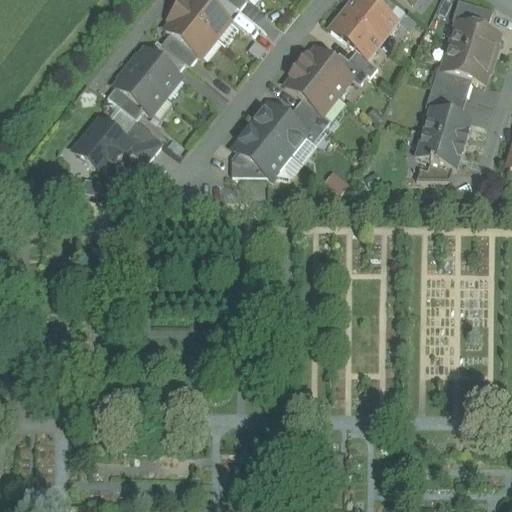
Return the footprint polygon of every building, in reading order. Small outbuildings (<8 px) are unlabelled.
[(199,2),(197,0),(192,0),(188,7),(185,4),(176,14),(214,44),(229,25),(199,2)] [(220,0),(219,0),(200,0),(199,2),(228,24),(236,13),(220,0)] [(242,3),(238,0),(220,0),(236,13),(239,15),(246,6),(242,2),(242,3)] [(369,6),(362,0),(356,0),(344,16),(381,46),(396,27),(388,20),(369,6)] [(395,12),(380,0),(373,0),(369,6),(388,20),(395,12)] [(400,0),(411,8),(417,0),(400,0)] [(492,16),(458,6),(451,26),(457,28),(457,27),(486,35),(492,16)] [(214,44),(176,14),(168,24),(171,27),(165,35),(169,39),(197,62),(199,63),(214,44)] [(381,46),(344,16),(329,35),(355,56),(366,65),(381,46)] [(486,35),(457,27),(457,28),(450,52),(491,64),(495,53),(495,54),(496,52),(494,51),(498,39),(486,35)] [(197,62),(169,39),(161,50),(185,70),(189,72),(197,62)] [(161,50),(156,47),(147,58),(176,80),(185,70),(161,50)] [(491,64),(450,52),(442,75),(442,77),(471,86),(482,89),(486,76),(488,77),(488,76),(488,75),(491,64)] [(331,67),(314,53),(307,62),(306,61),(297,71),(337,102),(351,84),(351,83),(331,67)] [(147,58),(144,55),(129,74),(164,102),(179,83),(176,80),(147,58)] [(366,65),(355,56),(348,65),(367,81),(370,83),(377,73),(366,65)] [(348,65),(338,58),(331,67),(351,83),(351,84),(359,91),(367,81),(348,65)] [(337,102),(297,71),(289,81),(291,83),(284,91),(301,105),(321,121),(322,120),(337,102)] [(164,102),(129,74),(114,93),(115,93),(143,116),(149,121),(164,102)] [(471,86),(442,77),(442,75),(437,74),(431,94),(465,104),(471,86)] [(143,116),(115,93),(106,104),(107,104),(134,126),(135,127),(143,116)] [(465,104),(431,94),(425,113),(429,115),(429,113),(459,122),(465,104)] [(321,121),(301,105),(294,114),(322,137),(330,126),(322,120),(321,121)] [(286,124),(269,110),(252,131),(290,161),(304,143),(307,140),(286,124)] [(459,122),(429,113),(429,115),(422,139),(465,152),(466,151),(465,151),(468,141),(469,141),(469,139),(467,139),(471,126),(459,122)] [(322,137),(294,114),(286,124),(307,140),(304,143),(312,149),(322,137)] [(121,144),(98,126),(73,158),(104,182),(113,171),(114,172),(115,171),(113,169),(118,162),(121,164),(122,163),(120,162),(126,155),(130,150),(121,144)] [(135,127),(121,144),(130,150),(126,155),(146,170),(163,149),(135,127)] [(290,161),(252,131),(233,155),(236,157),(268,183),(271,185),(290,161)] [(465,152),(422,139),(416,158),(420,165),(429,168),(452,175),(456,176),(460,164),(461,164),(462,163),(461,163),(465,152),(465,153),(465,152)] [(268,183),(236,157),(230,164),(231,165),(231,182),(268,183)] [(452,175),(429,168),(426,176),(419,174),(415,186),(449,186),(452,175)]
